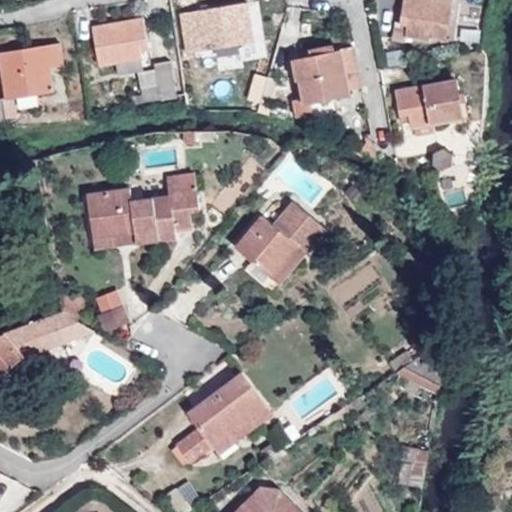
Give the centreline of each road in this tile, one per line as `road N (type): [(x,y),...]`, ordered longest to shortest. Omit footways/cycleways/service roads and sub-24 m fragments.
road 1 (residential): [(0,459),(42,474),(68,463),(187,374),(190,363),(163,339)]
road 2 (residential): [(40,511),(90,479),(108,482),(148,511)]
